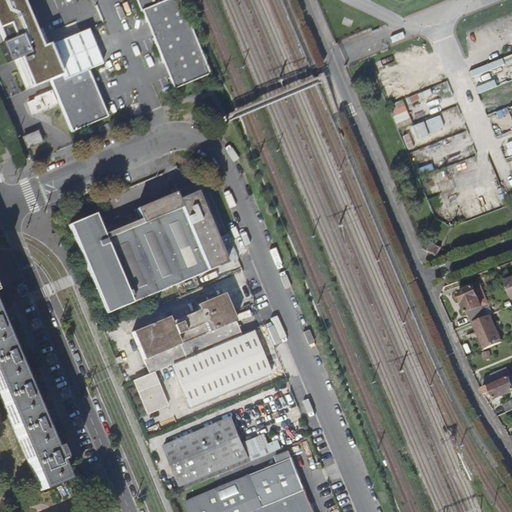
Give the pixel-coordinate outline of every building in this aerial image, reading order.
[(49,80),(61,75),(48,44),(47,43),(41,45),(34,30),(38,28),(26,0),(0,0),(0,47),(7,64),(12,61),(18,59),(31,87),(49,80)] [(175,88),(208,73),(179,0),(136,0),(141,10),(142,10),(175,88)] [(41,45),(47,43),(48,43),(41,27),(38,28),(34,30),(41,45)] [(49,80),(71,132),(107,116),(88,69),(102,63),(92,39),(93,38),(89,27),(48,44),(61,75),(49,80)] [(511,55),(472,71),(474,76),(509,63),(511,72),(511,55)] [(18,59),(12,61),(25,90),(31,87),(18,59)] [(27,103),(31,113),(55,102),(50,91),(35,98),(35,99),(27,103)] [(403,99),(389,105),(399,128),(413,122),(403,99)] [(427,120),(431,131),(445,126),(441,115),(427,120)] [(107,123),(98,127),(101,132),(109,128),(107,123)] [(36,132),(23,138),(27,148),(40,141),(36,132)] [(143,222),(105,239),(103,235),(94,214),(69,225),(107,313),(238,257),(228,233),(217,238),(198,190),(179,199),(175,191),(137,208),(141,218),(143,222)] [(105,239),(143,222),(141,218),(103,235),(105,239)] [(480,284),(489,304),(495,301),(486,282),(480,284)] [(459,293),(468,313),(485,306),(489,304),(480,284),(459,293)] [(170,315),(133,331),(150,373),(155,371),(243,334),(226,292),(198,304),(200,309),(173,321),(170,315)] [(468,313),(472,323),(473,323),(490,316),(485,306),(468,313)] [(0,393),(41,490),(64,479),(57,461),(61,459),(62,461),(69,458),(62,442),(51,447),(43,428),(47,426),(48,427),(55,425),(48,409),(37,414),(29,395),(33,393),(34,394),(41,391),(34,376),(23,381),(15,362),(19,360),(20,361),(27,358),(20,343),(9,348),(1,329),(5,327),(6,328),(13,325),(6,310),(0,312),(0,393)] [(479,332),(486,349),(502,343),(491,316),(490,316),(473,323),(478,333),(479,332)] [(256,331),(175,365),(193,406),(273,372),(256,331)] [(478,333),(485,350),(486,349),(479,332),(478,333)] [(486,377),(490,386),(510,377),(511,376),(508,368),(486,377)] [(134,380),(148,414),(169,405),(155,371),(150,373),(134,380)] [(483,389),(485,394),(492,391),(496,399),(511,392),(511,381),(510,377),(490,386),(483,389)] [(165,446),(182,488),(251,460),(252,462),(282,449),(279,441),(270,445),(265,435),(244,444),(233,418),(165,446)] [(280,464),(186,503),(190,511),(316,511),(291,451),(277,457),(280,464)]
